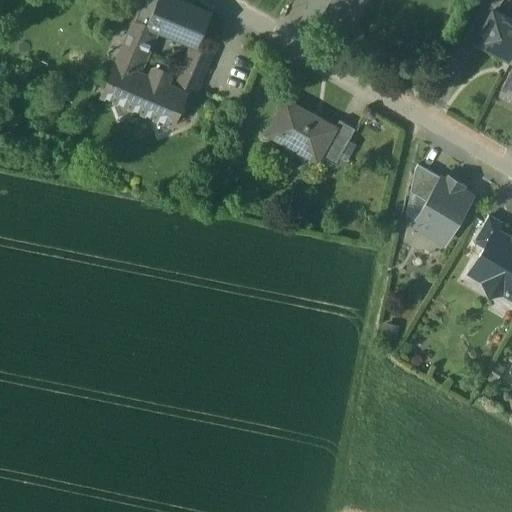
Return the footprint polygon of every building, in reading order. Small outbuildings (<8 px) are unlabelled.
[(140,0),(133,19),(135,20),(115,65),(137,74),(155,32),(156,28),(146,24),(156,0),(140,0)] [(193,7),(177,0),(156,0),(146,24),(156,28),(180,38),(193,7)] [(210,14),(193,7),(180,38),(193,44),(197,45),(198,44),(210,14)] [(511,23),(492,14),(475,46),(511,64),(511,71),(499,97),(511,103),(511,23)] [(193,44),(178,80),(189,85),(205,48),(198,44),(197,45),(193,44)] [(205,48),(189,85),(178,80),(169,77),(165,85),(185,94),(196,98),(216,52),(205,48)] [(137,74),(115,65),(102,95),(172,124),(185,94),(165,85),(169,77),(167,72),(157,68),(153,70),(149,79),(137,74)] [(319,121),(302,112),(303,110),(286,101),(267,136),(284,145),(287,139),(319,157),(316,162),(317,163),(321,157),(336,128),(320,119),(319,121)] [(336,128),(321,157),(336,165),(353,133),(337,124),(336,128)] [(440,177),(418,164),(414,170),(410,191),(426,201),(440,177)] [(426,201),(414,221),(429,230),(427,234),(429,235),(430,234),(443,242),(448,235),(448,236),(472,195),(461,189),(462,187),(447,178),(446,180),(441,176),(440,177),(426,201)] [(500,223),(488,216),(474,240),(485,246),(495,229),(496,230),(500,223)] [(511,239),(496,230),(495,229),(485,246),(479,257),(487,262),(478,277),(507,295),(511,287),(511,239)]
